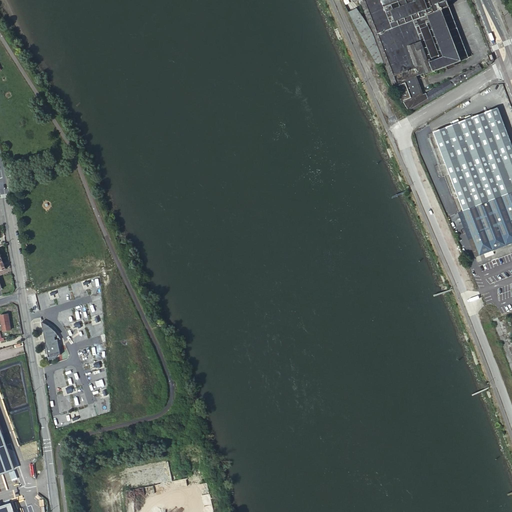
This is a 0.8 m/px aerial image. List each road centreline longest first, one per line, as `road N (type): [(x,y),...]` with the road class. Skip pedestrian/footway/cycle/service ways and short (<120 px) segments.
road 1 (unclassified): [(52,511),(21,296)]
road 2 (unclassified): [(337,0),(396,129)]
road 3 (unclassified): [(396,129),(502,67)]
